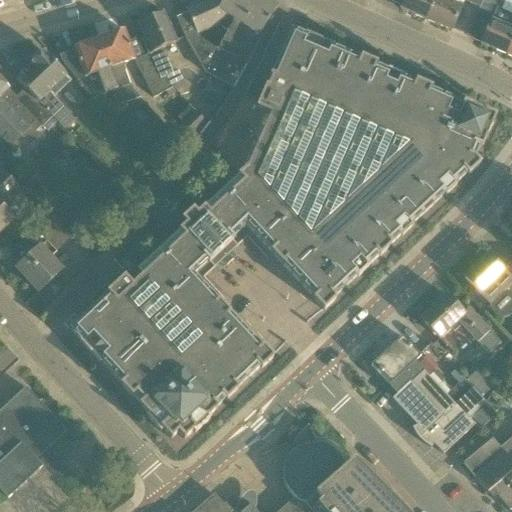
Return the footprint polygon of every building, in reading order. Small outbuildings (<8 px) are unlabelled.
[(187,15),(176,19),(186,41),(199,63),(206,75),(233,90),(262,37),(260,35),(277,9),(263,0),(206,0),(185,10),(187,15)] [(403,0),(400,10),(425,21),(434,0),(403,0)] [(464,2),(479,8),(482,0),(434,0),(425,21),(451,32),(464,2)] [(504,0),(482,0),(479,8),(473,20),(488,27),(480,45),(506,56),(511,41),(511,16),(499,11),(504,0)] [(143,40),(149,55),(149,54),(160,80),(164,79),(173,88),(172,89),(180,98),(188,94),(177,71),(173,73),(163,50),(175,44),(162,14),(138,25),(144,40),(143,40)] [(445,196),(456,185),(455,185),(468,173),(478,148),(481,149),(494,118),(463,105),(462,107),(451,102),(452,101),(430,91),(430,90),(416,84),(415,85),(402,79),(403,78),(388,72),(388,73),(374,67),(375,66),(361,60),(360,61),(332,49),(332,48),(306,36),(305,37),(291,31),(270,79),(272,80),(267,91),(265,90),(256,110),(271,116),(248,169),(238,178),(239,178),(204,211),(203,211),(196,217),(192,212),(182,222),(179,234),(136,274),(141,279),(131,289),(118,274),(89,301),(95,307),(70,330),(81,342),(80,343),(100,364),(101,364),(122,386),(121,387),(131,398),(132,397),(141,406),(140,407),(148,416),(146,418),(160,433),(162,431),(170,440),(177,434),(183,440),(192,432),(194,434),(209,420),(208,418),(217,409),(216,408),(224,400),(225,401),(237,391),(236,390),(254,372),(269,358),(192,276),(207,262),(208,264),(211,262),(210,262),(217,255),(220,259),(227,253),(223,249),(230,243),(230,244),(232,241),(231,240),(231,239),(245,226),(322,309),(356,277),(357,278),(368,267),(378,257),(379,258),(390,247),(390,246),(400,236),(401,237),(412,227),(411,226),(444,195),(445,196)] [(122,65),(133,60),(127,43),(123,31),(99,40),(117,90),(129,86),(122,65)] [(94,99),(112,92),(117,107),(140,99),(129,86),(117,90),(99,40),(74,49),(75,51),(59,57),(61,61),(94,99)] [(24,90),(53,119),(64,109),(49,94),(67,76),(44,53),(37,54),(31,59),(31,65),(31,66),(16,81),(24,90)] [(144,57),(134,60),(153,98),(166,92),(172,89),(173,88),(164,79),(160,80),(149,54),(149,55),(144,57)] [(16,99),(8,90),(0,81),(0,144),(7,151),(9,149),(37,122),(41,127),(40,128),(41,129),(43,127),(50,133),(58,125),(53,119),(24,90),(16,99)] [(64,109),(53,119),(58,125),(69,114),(64,109)] [(197,115),(185,126),(195,136),(207,125),(197,115)] [(20,191),(0,170),(0,232),(13,220),(2,208),(20,191)] [(28,239),(38,250),(16,270),(38,293),(62,271),(51,260),(73,239),(52,217),(28,239)] [(464,279),(480,296),(490,306),(511,284),(511,282),(503,273),(504,273),(487,256),(464,279)] [(461,326),(477,343),(488,355),(499,344),(489,333),(489,332),(469,310),(463,315),(446,297),(420,321),(439,340),(451,329),(454,333),(461,326)] [(411,385),(424,373),(415,363),(420,358),(401,338),(371,367),(389,387),(390,386),(397,395),(398,396),(410,384),(411,385)] [(467,382),(473,388),(482,397),(493,387),(478,371),(467,382)] [(482,397),(473,388),(454,405),(446,396),(424,373),(411,385),(410,384),(398,396),(397,395),(392,400),(423,434),(418,440),(424,445),(430,449),(433,445),(443,455),(474,426),(469,421),(484,402),(480,398),(482,397)] [(463,380),(446,396),(454,405),(473,388),(467,382),(466,383),(463,380)] [(0,491),(8,500),(41,468),(35,461),(66,432),(45,410),(25,388),(0,411),(0,491)] [(481,429),(493,418),(491,416),(484,408),(472,419),(481,429)] [(403,511),(354,462),(352,464),(347,458),(346,459),(350,465),(344,470),(343,465),(342,463),(341,461),(339,457),(337,454),(335,452),(330,448),(326,447),(324,445),(321,445),(317,444),(310,430),(309,430),(310,433),(291,441),(292,443),(297,441),(301,446),(295,449),(291,452),(289,455),(287,458),(284,462),(283,466),(282,471),(282,475),(282,478),(282,481),(284,487),(285,491),(288,495),(294,500),(293,500),(294,501),(298,497),(311,511),(403,511)] [(496,497),(508,511),(511,509),(511,438),(500,448),(492,440),(463,465),(487,494),(492,490),(497,496),(496,497)] [(232,511),(225,504),(223,506),(213,496),(194,511),(232,511)] [(294,501),(293,500),(292,501),(291,501),(278,511),(255,511),(250,506),(243,511),(311,511),(298,497),(294,501)]
